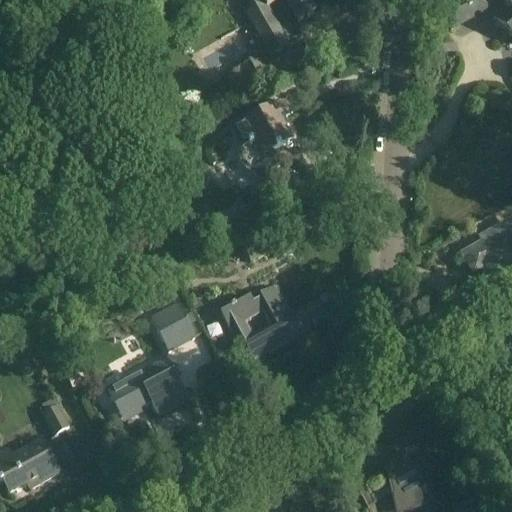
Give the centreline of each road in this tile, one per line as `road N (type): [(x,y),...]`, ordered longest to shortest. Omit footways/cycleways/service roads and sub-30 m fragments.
road 1 (residential): [(154,511),(278,446),(320,416),(367,362),(391,286),(404,0)]
road 2 (track): [(511,349),(341,430)]
